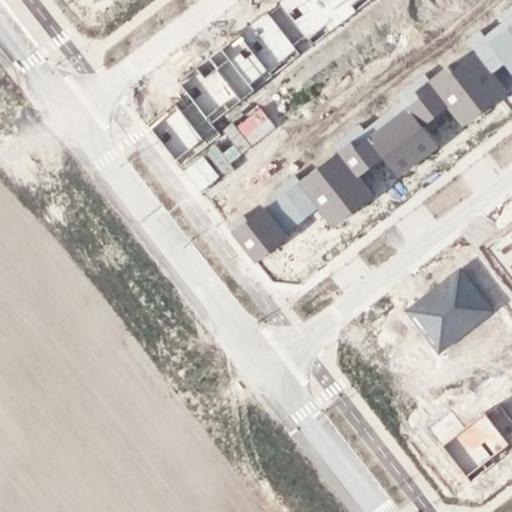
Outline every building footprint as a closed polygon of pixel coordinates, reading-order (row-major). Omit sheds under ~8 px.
[(235,125),(253,146),(275,126),(257,105),(235,125)] [(487,249),(511,280),(511,228),(509,232),(487,249)] [(435,289),(406,312),(438,353),(493,310),(461,269),(435,289)] [(500,404),(511,419),(511,396),(500,404)] [(485,412),(443,444),(472,481),(490,467),(485,462),(492,457),(511,440),(511,419),(500,404),(487,414),(485,412)] [(496,462),(492,457),(485,462),(490,467),(492,465),(496,462)]
